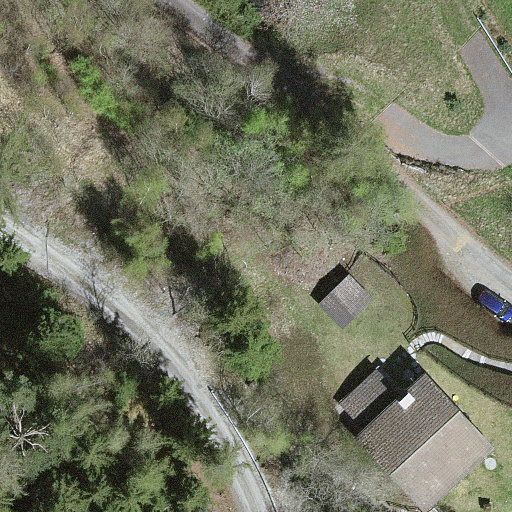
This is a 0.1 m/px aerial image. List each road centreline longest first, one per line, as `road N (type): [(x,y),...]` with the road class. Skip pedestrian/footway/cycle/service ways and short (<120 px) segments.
road 1 (track): [(179,0),(329,117),(511,290)]
road 2 (track): [(0,224),(128,318),(190,387),(256,511)]
